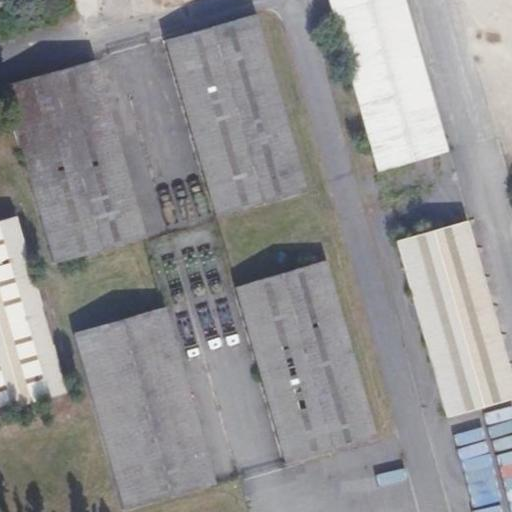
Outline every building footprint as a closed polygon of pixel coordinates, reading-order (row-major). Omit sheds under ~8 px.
[(332,0),(379,164),(448,144),(407,0),(332,0)] [(167,39),(216,219),(303,195),(254,15),(167,39)] [(2,84),(55,259),(144,232),(90,56),(2,84)] [(0,412),(69,392),(13,212),(0,215),(0,412)] [(444,418),(511,398),(511,391),(464,223),(395,242),(444,418)] [(237,286),(287,464),(373,440),(324,263),(293,271),(237,286)] [(159,303),(71,329),(126,510),(213,483),(159,303)]
